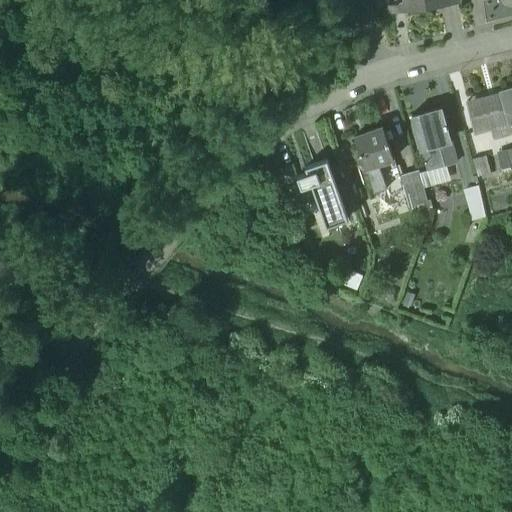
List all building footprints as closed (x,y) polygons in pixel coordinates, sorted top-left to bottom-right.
[(459,0),(405,0),(406,8),(460,2),(459,0)] [(511,87),(466,99),(475,130),(510,121),(510,123),(511,122),(511,87)] [(440,105),(411,113),(426,169),(444,164),(438,144),(450,141),(440,105)] [(382,125),(353,135),(365,168),(378,163),(393,158),(382,125)] [(344,126),(332,130),(340,153),(351,149),(344,126)] [(450,141),(438,144),(444,164),(456,161),(450,141)] [(326,158),(305,165),(307,171),(297,174),(301,186),(311,182),(326,225),(347,217),(326,158)] [(393,158),(378,163),(387,187),(401,182),(399,174),(393,158)] [(378,163),(365,168),(373,192),(387,187),(378,163)] [(418,169),(399,174),(401,182),(408,205),(427,199),(418,169)] [(468,217),(479,217),(478,184),(467,184),(468,217)] [(448,211),(439,209),(435,226),(445,228),(448,211)] [(399,292),(382,285),(377,298),(394,305),(399,292)]
